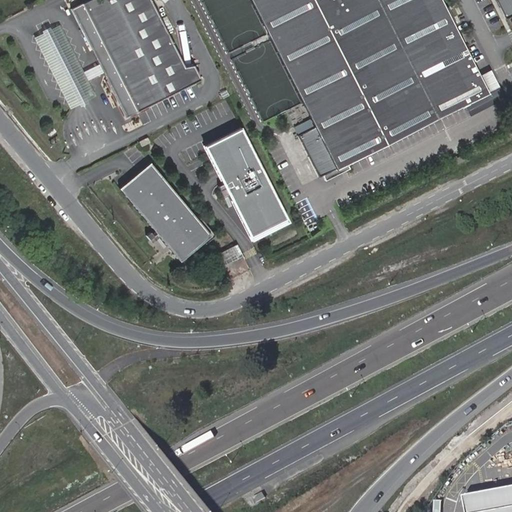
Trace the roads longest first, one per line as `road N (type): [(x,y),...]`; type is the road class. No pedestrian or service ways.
road 1 (unclassified): [(511,162),(231,305),(186,309),(140,284),(0,119)]
road 2 (motorway): [(511,249),(275,335),(181,342),(138,336),(78,310),(0,246)]
road 3 (motorway): [(511,285),(85,511)]
road 4 (motorway): [(189,511),(511,338)]
road 5 (secondary): [(197,511),(0,268)]
road 6 (unknown): [(269,286),(183,158),(183,139),(228,110)]
road 7 (motorway): [(382,485),(511,374)]
road 8 (secondary): [(185,511),(101,408),(67,398)]
road 9 (secondary): [(76,410),(93,419),(167,511)]
road 10 (secondary): [(76,410),(157,511)]
